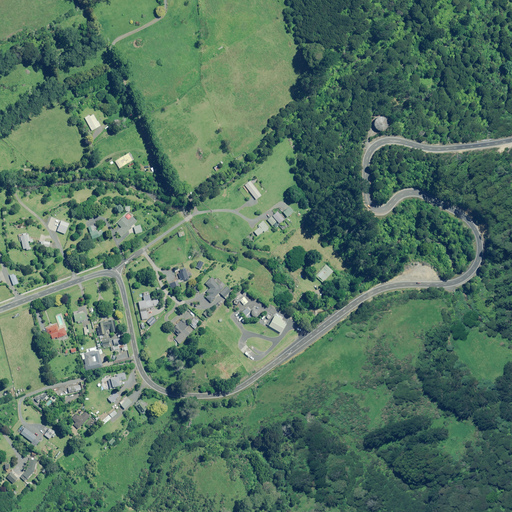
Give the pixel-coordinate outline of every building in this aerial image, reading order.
[(97,121),(94,114),(90,117),(89,115),(85,118),(92,131),(101,126),(98,121),(97,121)] [(380,117),(377,117),(375,118),(373,121),(372,123),(373,126),(374,128),(376,130),(379,131),(382,131),(384,129),(386,127),(387,124),(386,122),(385,119),(383,118),(380,117)] [(133,159),(129,152),(115,161),(119,168),(133,159)] [(261,195),(249,181),(244,185),(255,199),(261,195)] [(291,214),(286,209),(281,213),(286,218),(291,214)] [(283,219),(277,212),(272,216),(278,223),(283,219)] [(121,237),(137,221),(128,213),(117,223),(121,227),(116,232),(121,237)] [(276,222),(271,216),(266,220),(271,226),(276,222)] [(268,228),(262,221),(257,225),(259,227),(253,232),(257,236),(263,231),(264,232),(268,228)] [(142,232),(140,225),(134,227),(136,234),(142,232)] [(99,236),(97,231),(90,233),(92,239),(99,236)] [(29,249),(26,233),(19,235),(20,241),(21,241),(23,249),(26,248),(26,250),(29,249)] [(333,271),(326,265),(316,277),(322,283),(333,271)] [(186,273),(184,268),(179,270),(180,273),(177,274),(180,280),(170,284),(172,288),(179,285),(178,283),(189,279),(188,277),(191,276),(190,272),(186,273)] [(18,284),(15,274),(10,275),(13,285),(18,284)] [(218,285),(210,278),(205,284),(209,288),(206,292),(208,294),(205,298),(210,303),(215,298),(214,297),(223,288),(219,284),(218,285)] [(230,291),(226,286),(219,293),(223,298),(230,291)] [(151,301),(150,295),(143,297),(144,301),(138,302),(142,320),(148,319),(146,311),(149,310),(148,307),(159,305),(158,300),(151,301)] [(247,302),(243,297),(239,300),(243,305),(247,302)] [(251,312),(251,313),(251,314),(251,315),(251,316),(252,316),(252,317),(253,317),(254,317),(255,317),(256,317),(257,317),(257,316),(258,316),(258,315),(259,315),(259,314),(259,313),(259,312),(259,311),(258,311),(258,310),(257,310),(256,309),(255,309),(254,309),(253,309),(252,310),(251,311),(251,312)] [(74,315),(75,322),(77,321),(78,323),(85,322),(85,320),(86,320),(85,313),(74,315)] [(189,325),(182,318),(177,323),(178,324),(173,328),(179,335),(182,332),(186,337),(190,334),(185,329),(189,325)] [(107,334),(106,330),(111,329),(111,332),(116,331),(114,320),(108,321),(109,322),(104,323),(104,322),(100,322),(101,327),(98,327),(99,335),(107,334)] [(57,324),(46,328),(49,335),(51,334),(52,339),(57,337),(57,338),(67,335),(64,328),(59,329),(57,324)] [(83,328),(85,335),(87,334),(87,332),(89,332),(89,336),(92,336),(92,334),(94,334),(92,324),(88,324),(89,329),(87,329),(86,327),(83,328)] [(103,354),(100,355),(99,350),(95,351),(81,354),(82,359),(83,359),(86,370),(98,367),(102,366),(100,358),(104,358),(103,354)] [(126,379),(125,373),(116,375),(117,377),(110,378),(110,380),(108,380),(110,388),(120,386),(118,381),(126,379)] [(49,398),(44,392),(35,399),(37,402),(41,399),(42,401),(45,398),(46,400),(49,398)] [(119,396),(115,392),(108,399),(112,403),(119,396)] [(132,402),(128,398),(123,402),(122,401),(120,404),(125,409),(132,402)] [(146,406),(141,398),(137,401),(138,402),(134,405),(140,414),(146,410),(144,407),(146,406)] [(90,416),(86,412),(82,417),(79,414),(73,420),(75,423),(74,425),(78,429),(90,416)] [(36,437),(25,428),(21,434),(32,443),(31,444),(35,447),(39,441),(35,438),(36,437)] [(55,432),(49,429),(46,433),(51,437),(55,432)] [(116,441),(112,437),(107,442),(111,446),(116,441)] [(35,471),(37,461),(29,459),(28,463),(30,464),(29,468),(20,477),(25,481),(35,471)] [(18,479),(11,473),(7,477),(14,483),(18,479)]
